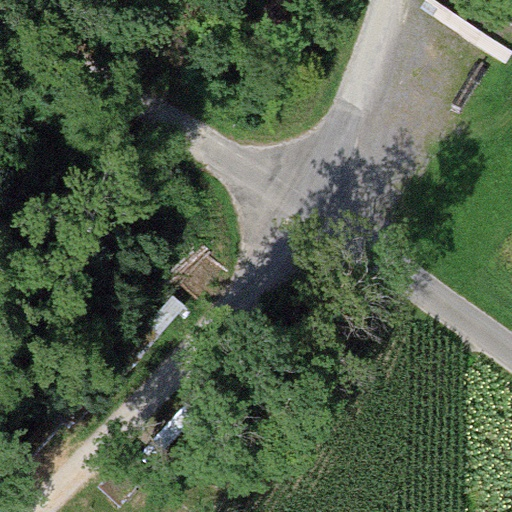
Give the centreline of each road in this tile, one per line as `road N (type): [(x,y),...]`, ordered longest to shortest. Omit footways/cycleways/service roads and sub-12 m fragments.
road 1 (track): [(24,511),(313,220)]
road 2 (track): [(0,32),(313,220)]
road 3 (track): [(511,360),(313,220)]
road 4 (track): [(313,220),(386,0)]
